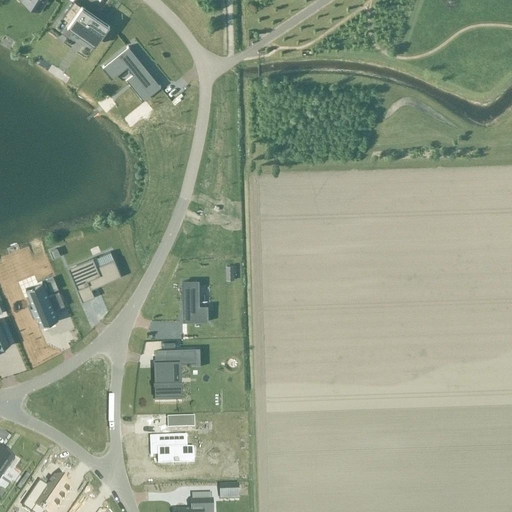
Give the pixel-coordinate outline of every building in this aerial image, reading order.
[(67,21),(60,31),(69,38),(74,30),(95,45),(109,25),(82,5),(81,6),(74,1),(63,17),(67,21)] [(167,20),(162,23),(167,33),(172,30),(167,20)] [(104,66),(103,67),(104,68),(112,77),(127,66),(134,74),(131,76),(140,87),(136,90),(144,99),(159,87),(161,86),(160,85),(159,86),(152,77),(151,77),(148,74),(149,74),(128,48),(129,47),(128,46),(127,47),(127,48),(104,66)] [(193,147),(195,135),(189,134),(187,147),(193,147)] [(50,251),(53,259),(59,256),(56,248),(50,251)] [(94,259),(69,269),(77,289),(88,285),(90,289),(121,276),(114,259),(97,266),(94,259)] [(183,306),(182,306),(183,322),(208,321),(208,305),(199,306),(199,280),(198,280),(198,281),(183,281),(183,306)] [(36,315),(41,326),(42,326),(41,324),(53,319),(52,317),(57,315),(43,282),(42,282),(43,284),(34,287),(37,294),(29,297),(31,301),(33,307),(31,308),(31,307),(30,308),(34,317),(35,317),(34,316),(36,315)] [(197,350),(166,350),(166,364),(194,363),(193,351),(197,351),(197,350)] [(157,390),(153,390),(153,393),(155,393),(155,401),(180,400),(180,392),(182,392),(182,389),(179,389),(179,370),(171,371),(171,370),(164,371),(156,371),(157,390)] [(193,418),(170,418),(170,428),(193,428),(193,418)] [(151,455),(150,455),(150,457),(158,457),(158,466),(174,465),(174,466),(178,466),(178,465),(186,465),(186,451),(187,451),(187,447),(186,447),(185,438),(150,439),(151,455)] [(0,480),(8,468),(9,468),(14,459),(13,459),(1,451),(0,452),(0,480)] [(42,511),(54,511),(70,489),(54,478),(48,488),(39,483),(22,508),(28,511),(32,511),(36,508),(42,511)] [(238,486),(219,487),(220,500),(239,499),(238,486)] [(211,511),(212,502),(191,503),(191,511),(211,511)]
